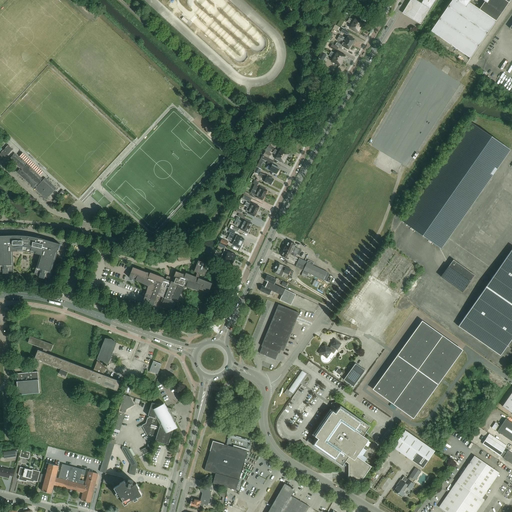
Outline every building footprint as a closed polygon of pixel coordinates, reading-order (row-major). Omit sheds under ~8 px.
[(423,0),(421,4),(430,9),(435,0),(423,0)] [(469,2),(471,0),(469,0),(452,0),(431,31),(470,58),(469,59),(496,21),(479,9),(469,2)] [(496,21),(509,3),(504,0),(483,0),(485,1),(479,9),(496,21)] [(362,26),(364,23),(356,18),(354,21),(349,18),(348,20),(360,27),(361,26),(362,26)] [(357,33),(360,27),(348,20),(347,22),(352,25),(350,28),(354,30),(354,31),(357,33)] [(341,38),(351,44),(354,39),(348,36),(347,39),(342,36),(341,38)] [(351,44),(341,38),(338,37),(337,40),(340,42),(341,41),(344,43),(342,46),(348,50),(351,44)] [(342,61),(345,56),(337,51),(335,55),(334,54),(334,53),(331,51),(330,54),(342,61)] [(339,66),(342,61),(330,54),(328,56),(333,58),(332,61),(339,66)] [(441,248),(479,194),(510,150),(472,123),(403,222),(441,248)] [(0,155),(4,159),(13,149),(8,145),(0,153),(0,155)] [(286,158),(289,153),(281,149),(280,152),(275,149),(274,151),(286,158)] [(264,156),(269,159),(272,154),(266,151),(263,156),(264,156)] [(283,163),(286,158),(274,151),(272,153),(277,156),(276,159),(283,163)] [(36,173),(23,161),(15,153),(10,158),(21,168),(17,172),(46,199),(55,190),(50,186),(50,182),(45,178),(43,180),(36,173)] [(40,176),(43,173),(22,154),(20,157),(23,160),(23,161),(36,173),(37,173),(40,176)] [(274,162),(269,159),(264,156),(263,159),(264,160),(268,162),(267,164),(271,167),(269,170),(276,174),(277,173),(278,171),(279,168),(272,164),(274,162)] [(274,179),(272,178),(260,172),(259,175),(266,179),(264,181),(271,185),(274,179)] [(252,189),(265,195),(266,193),(266,194),(268,191),(267,191),(267,190),(261,187),(260,188),(257,186),(259,183),(251,179),(249,182),(255,184),(252,189)] [(264,197),(265,195),(252,189),(251,193),(254,195),(253,195),(256,196),(256,197),(262,200),(263,200),(264,198),(264,197)] [(259,210),(260,208),(259,207),(253,203),(252,204),(249,203),(246,202),(244,205),(247,207),(257,211),(258,210),(259,210)] [(256,214),(257,211),(247,207),(245,211),(248,212),(248,213),(255,217),(255,216),(257,214),(256,214)] [(250,228),(252,223),(245,220),(244,222),(239,220),(239,219),(237,218),(235,221),(250,228)] [(247,233),(250,228),(235,221),(234,224),(236,225),(237,225),(241,227),(240,229),(247,233)] [(237,236),(234,235),(231,233),(229,235),(228,237),(242,244),(244,239),(237,236)] [(40,255),(34,274),(40,275),(39,277),(44,279),(45,277),(50,278),(60,244),(42,239),(34,237),(34,238),(24,236),(19,235),(15,235),(0,235),(0,271),(3,272),(3,273),(9,273),(8,271),(14,271),(13,251),(20,251),(27,252),(33,253),(40,255)] [(240,248),(242,244),(228,237),(227,239),(233,242),(232,245),(240,248)] [(288,241),(285,246),(300,253),(301,251),(294,247),(295,244),(288,241)] [(299,255),(300,253),(285,246),(283,251),(290,254),(292,252),(299,255)] [(501,356),(511,339),(511,249),(458,326),(501,356)] [(234,259),(236,256),(233,254),(231,253),(228,251),(228,252),(224,251),(223,254),(234,259)] [(295,257),(290,254),(283,251),(281,256),(288,259),(289,257),(294,259),(295,257)] [(233,263),(234,259),(223,254),(219,261),(224,263),(226,260),(228,261),(229,261),(233,263)] [(305,267),(307,262),(300,259),(297,263),(305,267)] [(136,280),(148,286),(146,294),(142,303),(153,307),(157,295),(163,297),(160,304),(162,305),(161,307),(172,311),(176,299),(178,300),(184,288),(186,287),(199,290),(199,289),(209,292),(212,283),(199,278),(200,274),(205,276),(209,264),(198,260),(194,272),(197,273),(196,277),(185,272),(183,273),(182,274),(176,271),(174,277),(175,277),(173,282),(169,280),(170,277),(168,276),(167,276),(166,279),(164,278),(150,272),(150,274),(133,267),(129,278),(136,280)] [(323,280),(327,272),(313,265),(314,263),(308,260),(307,262),(305,267),(303,270),(323,280)] [(462,293),(474,276),(453,260),(440,277),(462,293)] [(277,263),(273,272),(276,273),(275,274),(281,277),(283,272),(289,275),(291,270),(289,268),(283,266),(277,263)] [(273,288),(274,284),(276,280),(267,276),(265,280),(268,282),(267,285),(273,288)] [(273,288),(267,285),(265,287),(262,286),(260,291),(269,295),(271,291),(282,296),(285,289),(274,284),(273,288)] [(285,289),(282,296),(280,300),(291,305),(296,294),(285,289)] [(260,353),(272,358),(275,360),(278,353),(279,353),(283,345),(285,346),(299,313),(279,304),(261,346),(263,346),(260,353)] [(462,351),(422,322),(374,389),(413,418),(462,351)] [(51,352),(53,345),(31,336),(28,343),(44,349),(43,352),(38,350),(35,358),(42,361),(42,362),(61,369),(68,372),(117,391),(121,382),(103,375),(107,366),(116,343),(111,340),(105,339),(97,360),(98,360),(94,371),(46,353),(47,350),(51,352)] [(327,358),(332,350),(334,348),(337,350),(342,344),(335,340),(331,346),(332,346),(330,349),(325,345),(323,347),(318,353),(321,355),(322,355),(327,358)] [(149,371),(158,375),(162,364),(153,361),(149,371)] [(365,371),(355,364),(344,380),(353,387),(365,371)] [(16,374),(18,395),(40,393),(38,372),(16,374)] [(511,392),(503,406),(511,412),(511,392)] [(130,397),(124,395),(114,429),(120,430),(126,409),(134,405),(130,397)] [(168,445),(169,444),(173,430),(178,428),(175,423),(177,418),(174,417),(172,412),(173,409),(167,407),(165,402),(159,405),(152,403),(148,416),(149,416),(149,418),(148,418),(146,423),(142,426),(148,438),(153,436),(155,436),(157,436),(155,441),(168,445)] [(357,456),(366,444),(369,440),(363,436),(370,427),(341,406),(339,408),(337,406),(337,403),(332,404),(333,409),(332,410),(330,409),(313,435),(318,438),(313,445),(343,466),(346,461),(349,463),(349,478),(352,478),(360,483),(372,466),(357,456)] [(497,431),(511,441),(511,422),(506,419),(497,431)] [(435,450),(405,430),(393,447),(423,468),(435,450)] [(482,444),(483,444),(500,456),(503,458),(511,464),(511,453),(508,451),(506,453),(503,451),(505,448),(487,436),(482,444)] [(152,450),(155,441),(150,440),(148,447),(141,450),(144,455),(152,450)] [(236,490),(248,451),(219,443),(213,441),(204,470),(210,472),(216,473),(213,483),(236,490)] [(29,459),(30,452),(21,450),(20,457),(29,459)] [(484,495),(499,473),(474,456),(439,507),(445,511),(475,511),(486,497),(484,495)] [(56,486),(58,479),(56,478),(59,466),(47,463),(45,469),(48,469),(46,475),(41,474),(39,482),(42,483),(41,490),(52,493),(54,485),(56,486)] [(62,465),(58,479),(63,480),(67,481),(68,477),(71,467),(62,465)] [(7,469),(0,467),(0,475),(9,478),(9,475),(13,476),(14,470),(7,469)] [(63,480),(58,479),(56,486),(76,491),(78,484),(84,485),(85,481),(79,480),(81,474),(84,475),(85,471),(71,467),(68,477),(67,481),(63,480)] [(421,471),(415,467),(409,476),(415,480),(421,471)] [(37,481),(39,472),(22,468),(20,476),(21,477),(21,480),(24,481),(24,479),(33,482),(34,480),(37,481)] [(78,484),(76,491),(83,493),(81,500),(90,503),(98,474),(89,471),(85,485),(84,485),(78,484)] [(128,486),(125,481),(123,478),(106,473),(105,473),(103,483),(114,486),(123,501),(126,500),(127,502),(141,494),(139,489),(139,488),(136,484),(131,487),(131,486),(131,483),(133,484),(133,481),(128,480),(128,482),(129,483),(128,485),(128,486)] [(411,489),(414,484),(408,480),(405,483),(401,480),(397,486),(398,486),(394,491),(402,496),(408,488),(411,489)] [(190,504),(190,506),(202,509),(203,505),(208,506),(212,489),(208,483),(202,488),(204,490),(202,501),(194,499),(194,501),(191,501),(191,502),(190,504)] [(272,506),(268,511),(305,511),(309,507),(291,496),(294,490),(284,484),(283,487),(272,505),(272,506)]
